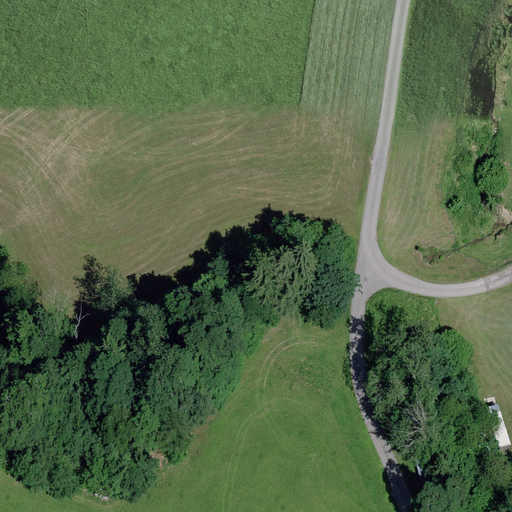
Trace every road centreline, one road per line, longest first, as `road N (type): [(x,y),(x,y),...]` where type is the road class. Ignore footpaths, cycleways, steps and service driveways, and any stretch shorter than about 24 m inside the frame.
road 1 (unclassified): [(406,0),(369,265)]
road 2 (unclassified): [(369,265),(362,375),(411,511)]
road 3 (unclassified): [(369,265),(452,293),(511,275)]
